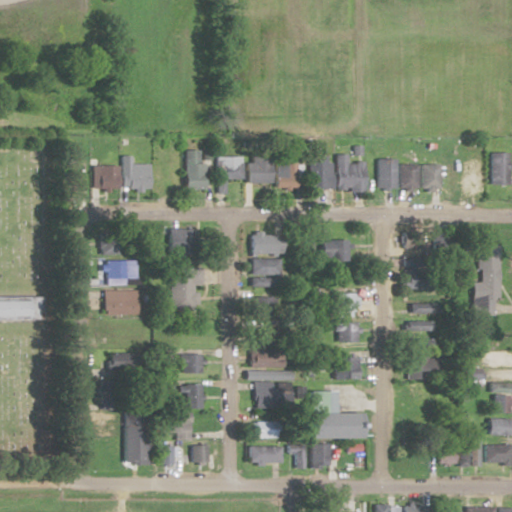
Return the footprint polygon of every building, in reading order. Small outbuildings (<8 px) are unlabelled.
[(180,189),(198,189),(198,149),(180,149),(180,189)] [(486,152),(486,185),(504,185),(504,152),(486,152)] [(241,162),(241,182),(265,182),(265,153),(247,153),(247,162),(241,162)] [(343,162),(343,154),(331,154),(331,189),(359,189),(359,162),(343,162)] [(144,164),(126,164),(126,155),(116,155),(116,189),(144,189),(144,164)] [(304,155),(304,188),(326,188),(326,155),(304,155)] [(373,187),(390,187),(390,158),(373,158),(373,187)] [(211,162),(211,193),(221,193),(221,179),(237,179),(237,162),(211,162)] [(292,163),(270,163),(270,187),(292,187),(292,163)] [(413,163),(395,163),(395,189),(413,189),(413,163)] [(435,164),(417,164),(417,189),(435,189),(435,164)] [(461,164),(461,192),(478,192),(478,164),(461,164)] [(113,165),(90,165),(90,189),(113,189),(113,165)] [(189,229),(163,229),(163,254),(189,254),(189,229)] [(445,250),(445,231),(429,231),(429,250),(445,250)] [(115,253),(115,232),(94,232),(94,253),(115,253)] [(275,256),(277,256),(277,233),(245,233),(246,275),(275,275),(275,256)] [(415,246),(414,237),(402,238),(403,247),(415,246)] [(316,261),(345,261),(345,240),(316,240),(316,261)] [(472,315),(494,315),(495,244),(473,244),(472,315)] [(399,258),(398,287),(419,288),(419,259),(399,258)] [(98,284),(130,283),(130,260),(97,261),(98,284)] [(164,310),(192,310),(192,285),(197,285),(197,267),(164,267),(164,310)] [(131,289),(98,289),(98,314),(131,314),(131,289)] [(329,316),(352,316),(352,293),(329,293),(329,316)] [(35,296),(0,296),(0,319),(35,320),(35,296)] [(269,296),(248,296),(248,316),(269,316),(269,296)] [(430,303),(405,303),(405,313),(430,313),(430,303)] [(401,331),(428,331),(428,320),(401,320),(401,331)] [(353,322),(329,322),(329,342),(353,342),(353,322)] [(254,340),(271,340),(271,325),(254,325),(254,340)] [(507,349),(479,349),(479,366),(507,366),(507,349)] [(277,367),(277,350),(244,350),(244,367),(277,367)] [(403,378),(423,378),(423,351),(403,351),(403,378)] [(197,354),(175,354),(175,373),(197,373),(197,354)] [(329,377),(353,377),(353,358),(329,358),(329,377)] [(477,368),(452,368),(452,379),(477,379),(477,368)] [(250,399),(285,399),(285,382),(250,382),(250,399)] [(422,400),(422,382),(404,382),(404,411),(429,411),(429,400),(422,400)] [(485,392),(507,392),(507,382),(485,382),(485,392)] [(196,384),(180,384),(180,407),(196,407),(196,384)] [(321,412),(321,390),(304,390),(304,437),(356,437),(356,412),(321,412)] [(505,413),(505,395),(488,395),(488,413),(505,413)] [(118,463),(142,463),(142,411),(118,411),(118,463)] [(185,413),(157,413),(157,437),(185,437),(185,413)] [(507,418),(483,418),(483,435),(507,435),(507,418)] [(274,437),(274,421),(249,421),(249,437),(274,437)] [(466,465),(475,465),(475,436),(466,436),(466,465)] [(507,444),(480,444),(480,462),(507,462),(507,444)] [(167,445),(153,445),(153,464),(167,464),(167,445)] [(186,445),(186,462),(202,462),(202,445),(186,445)] [(244,462),(276,462),(276,445),(244,445),(244,462)] [(449,462),(449,445),(434,445),(434,462),(449,462)]
